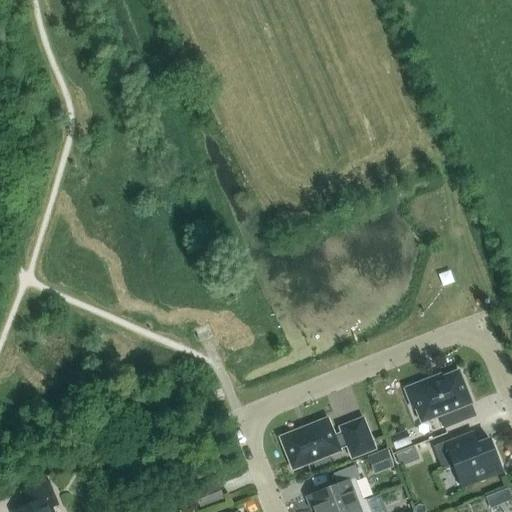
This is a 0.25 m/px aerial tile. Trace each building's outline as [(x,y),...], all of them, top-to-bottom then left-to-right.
[(465,405),(471,403),(458,371),(431,382),(430,379),(405,389),(414,410),(416,409),(422,422),(439,415),(445,428),(470,418),(465,405)] [(299,430),(299,431),(282,438),(293,468),(339,450),(339,449),(348,446),(352,457),(374,449),(363,419),(340,428),(342,432),(333,436),(327,420),(309,427),(309,426),(308,427),(308,428),(301,431),(300,430),(299,430)] [(406,430),(390,436),(395,450),(411,444),(406,430)] [(462,488),(502,472),(489,439),(476,444),(471,431),(433,447),(442,471),(454,467),(462,488)] [(386,448),(366,456),(372,471),(392,463),(386,448)] [(318,511),(334,511),(366,500),(366,499),(364,500),(355,479),(360,478),(355,465),(333,474),(337,485),(308,496),(313,509),(316,508),(318,511)] [(50,511),(48,508),(56,505),(46,481),(19,492),(24,506),(10,511),(9,511),(50,511)] [(217,483),(194,493),(201,508),(223,499),(217,483)] [(494,511),(497,511),(511,505),(511,486),(488,496),(494,511)] [(370,511),(366,500),(334,511),(370,511)] [(391,511),(413,511),(409,500),(390,508),(391,511)]
